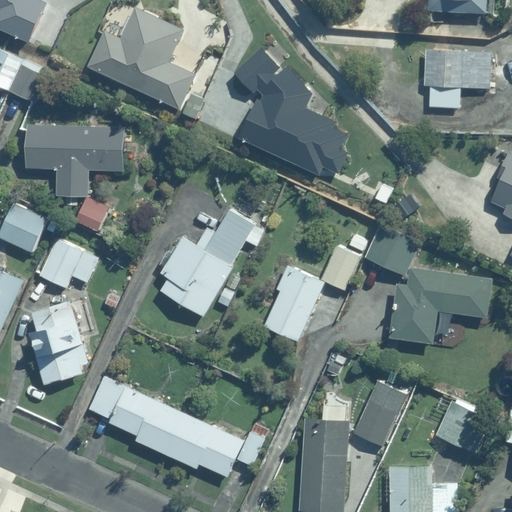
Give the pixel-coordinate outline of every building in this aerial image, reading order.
[(490,11),(490,0),(433,0),(432,23),(471,25),(472,10),(490,11)] [(108,28),(90,66),(180,108),(196,74),(169,61),(184,29),(140,8),(127,36),(108,28)] [(54,74),(0,44),(0,81),(39,103),(54,74)] [(319,90),(280,69),(282,66),(263,46),(237,77),(261,97),(244,129),(322,171),(325,165),(339,173),(350,152),(343,149),(350,135),(335,127),(339,120),(310,105),(319,90)] [(497,51),(428,48),(426,86),(433,86),(432,107),(463,109),(464,87),(495,88),(497,51)] [(92,196),(93,167),(128,168),(129,126),(29,124),(28,166),(60,166),(60,195),(92,196)] [(511,215),(511,253),(511,153),(509,152),(499,171),(505,174),(493,198),(506,204),(503,211),(511,215)] [(91,197),(80,219),(103,231),(114,208),(91,197)] [(51,214),(16,199),(1,233),(36,248),(51,214)] [(171,276),(163,288),(206,315),(252,241),(259,245),(267,232),(231,209),(218,228),(210,223),(199,241),(186,233),(163,271),(171,276)] [(425,236),(385,220),(370,256),(411,272),(425,236)] [(103,257),(57,236),(39,274),(70,288),(76,275),(91,282),(103,257)] [(366,254),(342,243),(326,277),(351,288),(366,254)] [(0,340),(27,278),(0,266),(0,340)] [(303,341),(328,281),(289,266),(280,289),(282,290),(268,327),(303,341)] [(494,278),(416,269),(414,286),(402,284),(396,335),(437,340),(440,310),(490,315),(494,278)] [(90,361),(73,299),(34,310),(39,330),(34,332),(48,382),(86,372),(83,363),(90,361)] [(90,409),(112,420),(141,433),(138,440),(199,470),(203,462),(233,476),(242,458),(256,464),(273,429),(258,422),(250,438),(108,370),(90,409)] [(411,396),(379,381),(356,431),(362,434),(355,448),(367,453),(374,438),(388,445),(411,396)] [(350,403),(326,403),(325,418),(305,417),(303,509),(348,510),(350,403)] [(456,404),(441,433),(482,453),(496,424),(456,404)] [(438,465),(393,465),(393,511),(465,511),(465,481),(438,482),(438,465)]
